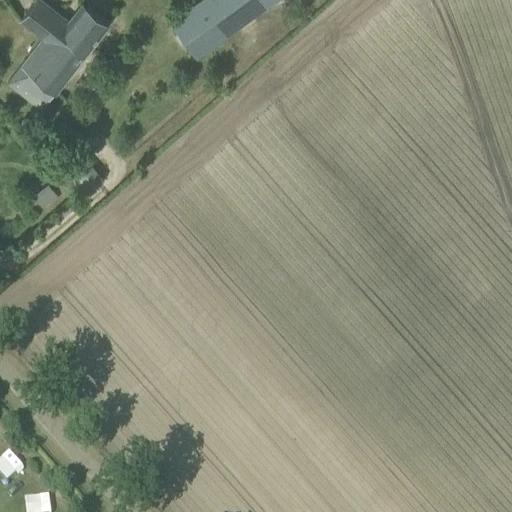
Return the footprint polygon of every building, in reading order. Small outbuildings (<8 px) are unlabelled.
[(69,20),(43,0),(34,0),(20,19),(43,37),(9,81),(42,107),(55,91),(109,22),(83,1),(69,20)] [(199,0),(170,21),(176,30),(197,58),(277,0),(199,0)] [(84,197),(104,179),(76,148),(56,166),(84,197)] [(46,207),(59,195),(47,182),(33,195),(46,207)] [(0,476),(3,483),(24,472),(12,451),(0,458),(0,476)] [(50,511),(50,495),(31,496),(31,511),(50,511)]
